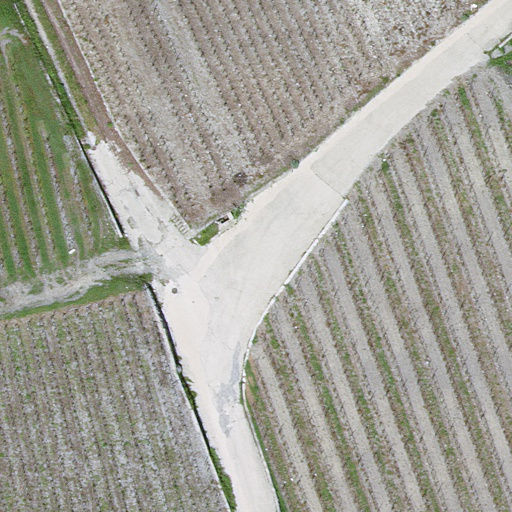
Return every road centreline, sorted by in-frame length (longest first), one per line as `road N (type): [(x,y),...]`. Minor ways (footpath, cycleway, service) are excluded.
road 1 (track): [(257,511),(200,332),(420,83),(511,2)]
road 2 (track): [(200,332),(42,0)]
